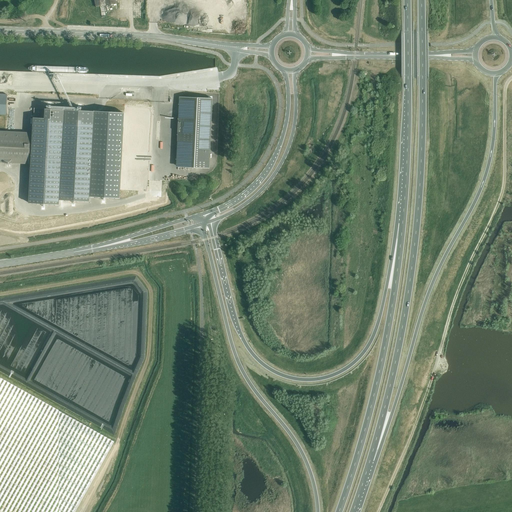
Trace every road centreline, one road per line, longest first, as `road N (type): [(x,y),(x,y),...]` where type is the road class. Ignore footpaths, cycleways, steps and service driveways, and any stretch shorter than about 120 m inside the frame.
road 1 (trunk): [(370,459),(417,220),(421,0)]
road 2 (track): [(504,90),(502,190),(378,511)]
road 3 (trunk): [(370,459),(434,279),(485,176),(496,73)]
road 4 (trunk): [(402,223),(365,350),(337,373),(312,379),(267,367),(247,346),(210,223)]
road 5 (trunk): [(201,225),(239,365),(301,451),(317,511)]
road 6 (trunk): [(402,223),(380,367),(338,511)]
road 7 (unclassified): [(237,47),(223,76),(188,82),(0,86)]
road 8 (trunk): [(407,0),(402,223)]
road 9 (secondary): [(210,223),(248,201),(280,166),(294,123),(296,69)]
road 10 (tertiary): [(237,47),(48,32)]
road 11 (secondary): [(282,69),(288,110),(263,176),(238,199),(203,214)]
road 12 (unclassified): [(194,511),(200,366)]
